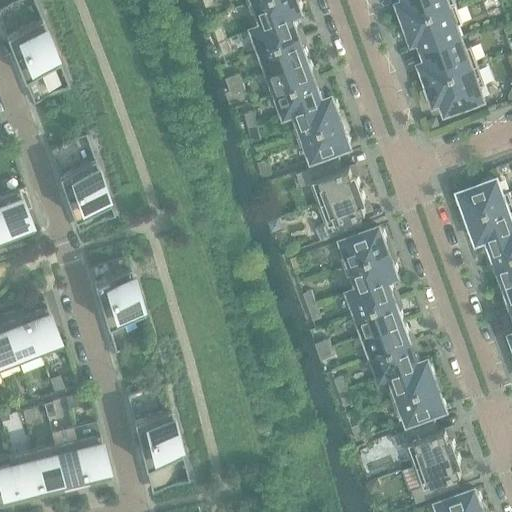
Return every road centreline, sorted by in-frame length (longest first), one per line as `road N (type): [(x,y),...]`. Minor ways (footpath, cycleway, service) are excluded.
road 1 (primary): [(54,0),(133,204),(218,511)]
road 2 (primary): [(254,511),(174,200),(96,0)]
road 3 (residential): [(0,70),(66,254),(137,511)]
road 4 (residential): [(508,430),(413,168)]
road 5 (residential): [(397,175),(491,436)]
road 6 (residential): [(333,0),(397,175)]
road 7 (residential): [(413,168),(353,0)]
